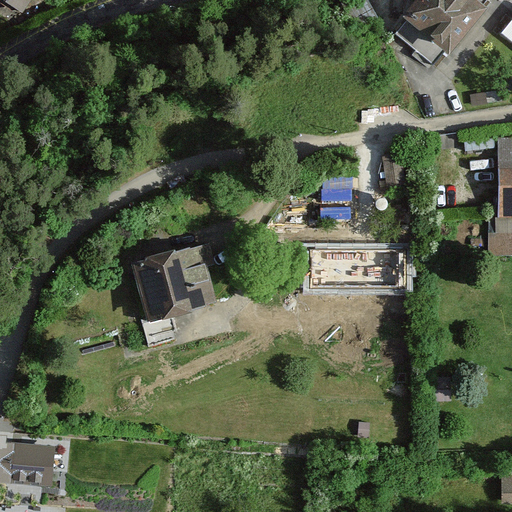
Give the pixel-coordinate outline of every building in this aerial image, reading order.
[(37,0),(3,0),(27,15),(37,0)] [(414,0),(390,26),(436,69),(495,5),(489,0),(414,0)] [(511,12),(498,28),(511,40),(511,12)] [(511,132),(492,134),(495,223),(511,222),(511,132)] [(134,261),(153,319),(250,287),(231,230),(134,261)] [(414,244),(304,243),(304,293),(413,294),(414,244)] [(0,482),(52,486),(55,447),(7,443),(7,437),(0,436),(0,482)]
